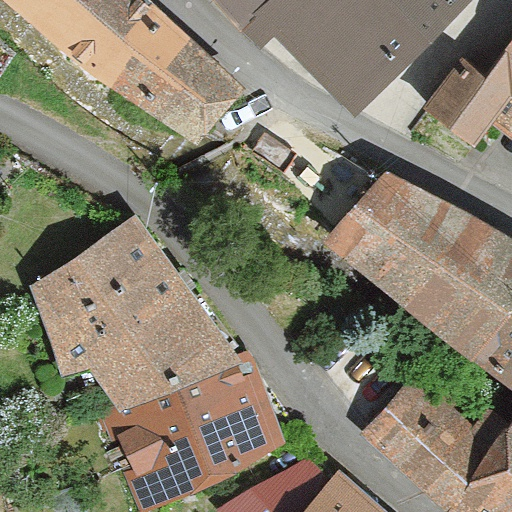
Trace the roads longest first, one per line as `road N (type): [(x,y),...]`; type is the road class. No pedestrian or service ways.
road 1 (residential): [(427,511),(197,260),(96,168),(0,112)]
road 2 (residential): [(511,220),(289,96),(173,0)]
